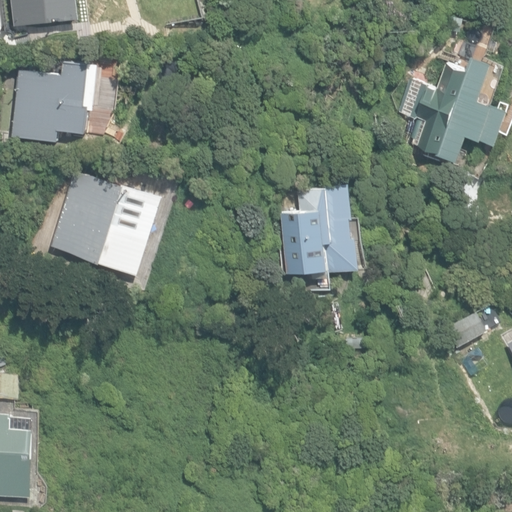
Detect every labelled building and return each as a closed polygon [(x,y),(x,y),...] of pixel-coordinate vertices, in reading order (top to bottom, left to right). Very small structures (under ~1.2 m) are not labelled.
[(14,0),(17,25),(83,18),(79,0),(14,0)] [(23,68),(13,134),(58,141),(60,128),(85,132),(89,106),(95,107),(102,62),(69,57),(67,74),(23,68)] [(419,142),(456,156),(486,73),(449,60),(440,85),(430,81),(418,114),(428,117),(419,142)] [(162,153),(166,141),(150,136),(147,147),(162,153)] [(76,166),(53,247),(142,273),(165,192),(76,166)] [(282,234),(285,271),(335,267),(331,226),(336,226),(332,184),(302,187),(304,207),(285,209),(287,234),(282,234)] [(231,274),(241,273),(241,258),(230,259),(231,274)] [(448,326),(459,345),(488,329),(478,309),(448,326)] [(0,370),(0,395),(22,397),(24,372),(0,370)] [(0,494),(33,497),(37,427),(34,427),(34,416),(12,415),(12,412),(0,412),(0,494)]
